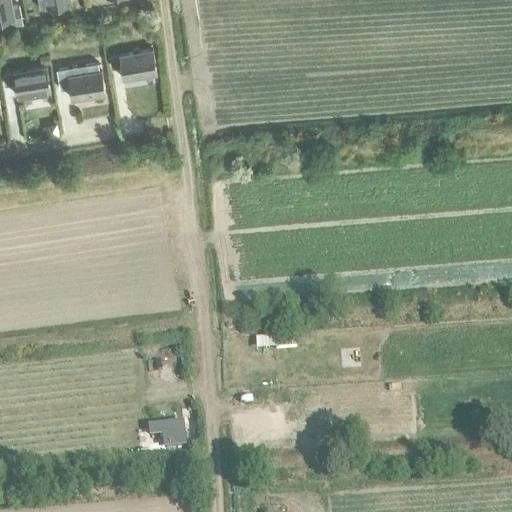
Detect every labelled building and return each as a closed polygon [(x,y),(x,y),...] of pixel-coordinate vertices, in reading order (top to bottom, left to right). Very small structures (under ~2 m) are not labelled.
[(0,0),(0,20),(6,20),(13,19),(13,18),(21,17),(19,5),(11,6),(9,0),(0,0)] [(37,0),(39,9),(47,8),(70,4),(69,0),(37,0)] [(13,19),(6,20),(7,24),(8,28),(22,26),(21,21),(21,17),(13,18),(13,19)] [(108,56),(110,64),(120,63),(122,78),(156,73),(152,49),(108,56)] [(48,56),(39,58),(40,68),(45,67),(49,66),(48,56)] [(2,74),(3,82),(13,80),(16,96),(49,90),(45,67),(40,68),(2,74)] [(57,77),(58,85),(69,83),(71,99),(105,93),(101,69),(57,77)] [(295,336),(275,338),(276,350),(296,349),(295,336)] [(284,420),(243,422),(245,450),(285,447),(284,420)] [(184,422),(149,426),(150,438),(162,436),(163,449),(187,446),(184,422)]
